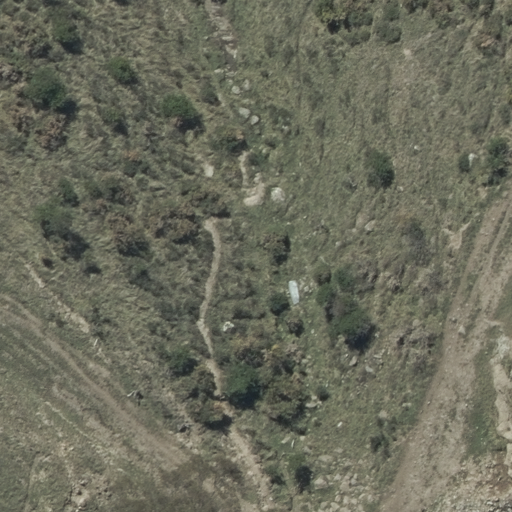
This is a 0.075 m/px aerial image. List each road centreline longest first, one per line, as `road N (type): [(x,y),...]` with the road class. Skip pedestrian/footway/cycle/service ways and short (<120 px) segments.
road 1 (track): [(413,511),(511,243)]
road 2 (track): [(0,335),(200,511)]
